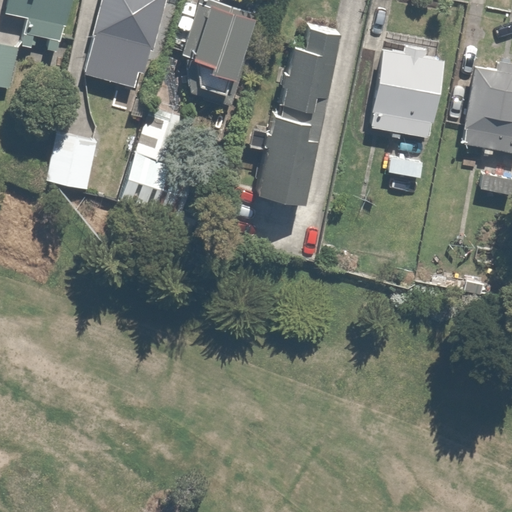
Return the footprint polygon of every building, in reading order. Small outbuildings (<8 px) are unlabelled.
[(59,0),(0,0),(0,5),(21,9),(16,37),(53,43),(59,0)] [(91,0),(76,68),(129,80),(133,64),(144,66),(159,0),(91,0)] [(198,51),(197,55),(190,77),(220,86),(227,64),(245,0),(191,0),(179,45),(198,51)] [(296,33),(280,29),(249,182),(298,192),(333,18),(301,11),(296,33)] [(1,27),(0,27),(0,81),(13,81),(13,42),(1,42),(1,27)] [(426,129),(438,44),(374,35),(362,120),(426,129)] [(511,63),(466,57),(454,139),(511,147),(511,63)] [(48,123),(38,173),(84,183),(95,133),(48,123)] [(380,141),(375,165),(418,173),(423,149),(380,141)] [(164,210),(179,160),(129,145),(114,196),(164,210)] [(474,165),(472,185),(508,188),(509,167),(474,165)]
